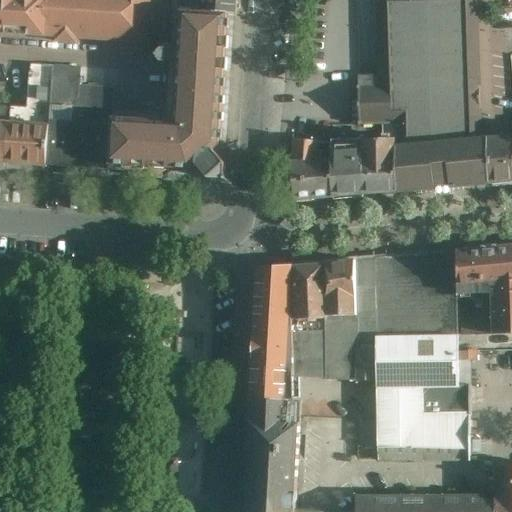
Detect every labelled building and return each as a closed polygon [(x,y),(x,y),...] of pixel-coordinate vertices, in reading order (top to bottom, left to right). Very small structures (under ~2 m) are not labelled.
[(0,0),(0,40),(52,44),(52,42),(58,42),(58,46),(82,48),(82,44),(152,48),(154,0),(0,0)] [(173,0),(174,15),(228,16),(234,16),(235,0),(173,0)] [(361,129),(395,128),(396,145),(396,155),(488,147),(488,140),(479,0),(377,0),(380,80),(360,80),(361,129)] [(113,114),(112,126),(111,171),(125,171),(154,172),(191,171),(199,170),(212,181),(232,160),(223,151),(228,16),(174,15),(173,52),(165,52),(159,57),(163,63),(172,63),(171,116),(127,114),(113,114)] [(16,112),(16,128),(13,167),(54,170),(55,125),(56,109),(58,69),(33,68),(30,113),(16,112)] [(83,71),(58,69),(56,109),(75,110),(82,105),(83,71)] [(112,126),(55,125),(54,170),(111,171),(112,126)] [(16,128),(0,126),(0,166),(13,167),(16,128)] [(511,183),(511,138),(495,140),(488,140),(488,147),(492,185),(498,185),(511,183)] [(319,141),(294,141),(295,170),(320,169),(319,141)] [(365,197),(362,145),(330,145),(331,171),(333,200),(365,197)] [(399,194),(396,155),(396,145),(362,145),(365,197),(399,194)] [(492,185),(488,147),(396,155),(399,194),(492,185)] [(333,200),(331,171),(295,172),(296,188),(297,203),(314,201),(333,200)] [(472,244),(455,246),(457,289),(490,289),(490,278),(511,276),(511,240),(507,241),(472,244)] [(396,251),(374,254),(375,379),(376,401),(376,444),(470,445),(470,409),(423,409),(423,385),(459,385),(459,360),(471,360),(478,360),(478,347),(458,348),(457,289),(455,246),(431,248),(396,251)] [(325,378),(375,379),(374,254),(357,255),(337,257),(321,258),(325,378)] [(321,258),(291,261),(289,377),(325,378),(321,258)] [(291,261),(261,264),(249,386),(248,392),(289,392),(289,385),(289,377),(291,261)] [(511,276),(490,278),(490,289),(491,306),(464,307),(464,334),(511,333),(511,276)] [(295,511),(295,507),(300,418),(301,399),(295,399),(295,392),(289,392),(248,392),(243,502),(242,511),(295,511)] [(496,494),(495,511),(511,511),(511,461),(495,461),(495,477),(503,477),(504,494),(496,494)] [(357,510),(356,511),(495,511),(496,494),(485,494),(357,495),(357,510)]
